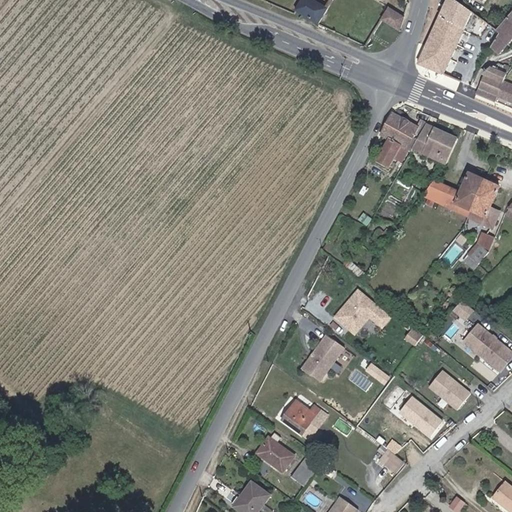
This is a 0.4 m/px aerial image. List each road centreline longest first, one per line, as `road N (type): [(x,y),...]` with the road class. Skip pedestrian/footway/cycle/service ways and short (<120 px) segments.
road 1 (tertiary): [(392,89),(176,511)]
road 2 (primary): [(196,0),(392,89)]
road 3 (primary): [(399,71),(228,0)]
road 4 (unclassified): [(401,492),(511,394)]
road 5 (primary): [(392,89),(511,135)]
road 6 (primary): [(511,123),(399,71)]
